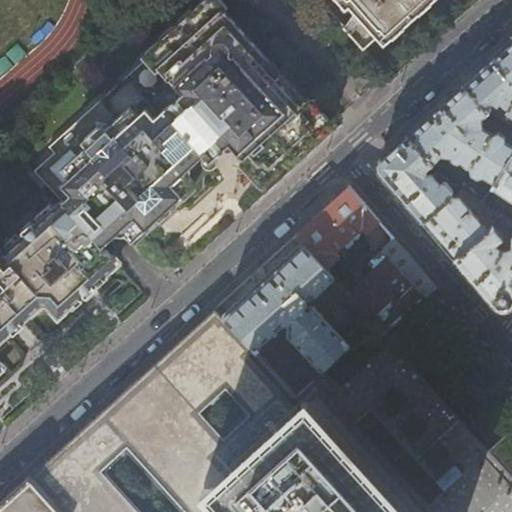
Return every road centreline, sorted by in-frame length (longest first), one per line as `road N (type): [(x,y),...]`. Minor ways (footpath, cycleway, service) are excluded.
road 1 (residential): [(0,470),(343,156)]
road 2 (residential): [(343,156),(511,350)]
road 3 (residential): [(343,156),(511,6)]
